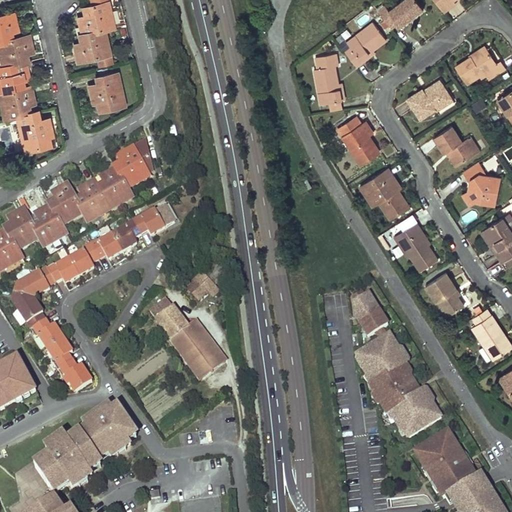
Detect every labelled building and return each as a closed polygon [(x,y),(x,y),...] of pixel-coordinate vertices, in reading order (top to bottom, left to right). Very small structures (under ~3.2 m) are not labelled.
[(383,4),(376,9),(389,27),(396,22),(399,25),(412,15),(422,7),(416,0),(398,0),(387,9),(383,4)] [(433,0),(442,11),(453,2),(451,0),(433,0)] [(113,27),(108,2),(86,8),(87,16),(78,19),(81,35),(104,29),(113,27)] [(17,30),(13,13),(0,15),(0,41),(9,39),(8,32),(17,30)] [(348,45),(342,49),(355,65),(360,61),(357,57),(370,48),(383,38),(370,22),(345,41),(348,45)] [(110,54),(104,29),(81,35),(83,43),(74,46),(77,61),(110,54)] [(32,52),(28,35),(9,39),(0,41),(0,56),(2,67),(24,62),(23,54),(32,52)] [(491,46),(486,49),(495,63),(499,60),(491,46)] [(370,48),(357,57),(360,61),(369,54),(372,52),(370,48)] [(466,60),(456,66),(467,82),(478,75),(483,72),(487,77),(504,67),(499,60),(495,63),(486,49),(472,58),(471,57),(466,60)] [(313,68),(319,102),(325,101),(339,99),(336,82),(333,67),(336,67),(334,52),(315,55),(317,67),(313,68)] [(28,78),(24,62),(2,67),(0,67),(0,93),(20,89),(19,80),(28,78)] [(483,72),(478,75),(482,80),(487,77),(483,72)] [(124,104),(117,73),(99,77),(101,83),(89,86),(93,103),(101,101),(102,110),(124,104)] [(425,91),(422,87),(407,97),(420,118),(429,112),(436,108),(451,98),(440,81),(425,91)] [(34,103),(30,86),(20,89),(0,93),(0,100),(4,118),(17,116),(26,113),(24,105),(34,103)] [(511,89),(497,99),(511,122),(511,89)] [(475,112),(486,105),(481,97),(470,104),(475,112)] [(325,101),(326,111),(341,109),(339,99),(325,101)] [(52,135),(48,119),(36,121),(34,111),(26,113),(17,116),(24,150),(47,145),(45,137),(52,135)] [(360,123),(354,114),(336,126),(359,161),(377,149),(370,139),(365,131),(362,133),(357,125),(360,123)] [(365,131),(360,123),(357,125),(362,133),(365,131)] [(461,140),(450,124),(432,135),(443,152),(447,150),(456,163),(473,151),(464,138),(461,140)] [(469,135),(464,138),(473,151),(477,148),(469,135)] [(154,138),(134,148),(119,156),(124,166),(117,170),(128,189),(150,177),(161,171),(154,138)] [(447,150),(443,152),(452,165),(456,163),(447,150)] [(480,171),(474,161),(460,171),(469,182),(466,192),(471,199),(491,204),(497,178),(483,175),(480,174),(478,172),(480,171)] [(391,175),(386,167),(359,185),(363,193),(370,189),(377,200),(388,216),(405,205),(395,189),(387,178),(391,175)] [(128,189),(117,170),(110,174),(102,178),(107,187),(100,191),(110,211),(133,199),(128,189)] [(391,175),(387,178),(395,189),(399,186),(395,181),(391,175)] [(307,178),(302,182),(307,190),(312,187),(307,178)] [(100,191),(95,182),(88,186),(81,190),(85,198),(78,203),(84,214),(89,222),(110,211),(100,191)] [(78,203),(68,186),(61,189),(54,193),(59,202),(51,206),(62,226),(84,214),(78,203)] [(370,189),(363,193),(370,204),(377,200),(370,189)] [(466,192),(461,196),(464,200),(466,203),(471,199),(466,192)] [(62,226),(51,206),(44,210),(37,214),(41,223),(34,227),(40,239),(45,247),(67,235),(62,226)] [(34,227),(24,210),(16,214),(9,218),(14,227),(7,231),(18,251),(40,239),(34,227)] [(166,228),(156,211),(142,218),(141,215),(133,220),(141,236),(150,231),(152,236),(166,228)] [(511,252),(511,232),(501,216),(484,228),(496,247),(493,250),(500,260),(502,259),(506,266),(511,262),(511,256),(510,254),(511,252)] [(129,226),(113,235),(122,252),(138,244),(135,238),(141,236),(133,220),(127,223),(129,226)] [(408,255),(417,270),(435,258),(426,244),(416,229),(418,227),(414,220),(401,229),(405,235),(398,240),(408,255)] [(423,235),(418,227),(416,229),(426,244),(428,242),(423,235)] [(401,229),(392,235),(406,256),(408,255),(398,240),(405,235),(401,229)] [(18,251),(7,231),(0,234),(0,269),(1,272),(23,260),(18,251)] [(122,252),(113,235),(99,242),(98,240),(90,244),(99,259),(106,255),(109,259),(122,252)] [(99,259),(90,244),(82,248),(83,251),(70,258),(80,275),(93,269),(90,263),(99,259)] [(80,275),(70,258),(57,266),(56,264),(48,268),(56,283),(64,280),(66,283),(80,275)] [(48,268),(41,272),(49,287),(56,283),(48,268)] [(449,281),(443,271),(422,285),(437,308),(441,305),(446,314),(461,304),(455,295),(451,289),(454,287),(449,281)] [(49,287),(41,272),(18,284),(15,294),(32,298),(35,290),(40,291),(46,293),(51,290),(49,287)] [(203,273),(187,288),(203,305),(219,291),(214,285),(203,273)] [(31,305),(32,298),(15,294),(14,301),(31,329),(47,319),(43,313),(46,312),(43,308),(36,306),(31,305)] [(189,328),(164,294),(149,308),(185,360),(192,371),(218,352),(196,322),(189,328)] [(406,439),(439,419),(421,390),(417,393),(414,395),(409,387),(412,386),(400,367),(404,364),(386,336),(383,338),(378,330),(384,326),(364,296),(360,298),(357,294),(349,299),(352,317),(354,320),(353,321),(364,339),(371,334),(377,342),(354,357),(363,371),(361,371),(370,385),(366,388),(384,415),(388,413),(397,426),(398,426),(406,439)] [(441,305),(437,308),(443,316),(446,314),(441,305)] [(485,308),(470,318),(473,323),(489,314),(485,308)] [(473,323),(469,326),(488,357),(506,346),(499,335),(501,334),(496,325),(489,314),(473,323)] [(47,319),(31,329),(36,336),(39,334),(47,348),(64,336),(56,323),(52,325),(47,319)] [(508,344),(501,334),(499,335),(506,346),(508,344)] [(64,336),(47,348),(56,361),(54,362),(58,369),(74,359),(70,353),(74,350),(64,336)] [(92,378),(83,365),(79,367),(74,359),(58,369),(63,377),(66,376),(74,389),(92,378)] [(0,419),(39,399),(19,362),(0,372),(0,419)] [(511,366),(500,374),(509,389),(505,392),(511,402),(511,401),(511,366)] [(509,389),(500,374),(495,377),(505,392),(509,389)] [(48,459),(52,464),(38,474),(54,499),(64,492),(67,495),(72,492),(73,494),(86,484),(88,488),(92,485),(95,483),(91,477),(103,468),(102,466),(109,461),(110,462),(124,452),(127,456),(130,454),(133,452),(130,447),(138,441),(123,419),(119,422),(113,415),(86,434),(90,440),(86,443),(85,440),(72,449),(69,445),(63,450),(63,451),(56,456),(55,454),(48,459)] [(214,440),(212,428),(200,429),(202,442),(214,440)] [(446,432),(416,451),(424,463),(420,465),(425,472),(426,471),(439,491),(438,492),(442,499),(449,495),(475,478),(471,471),(469,472),(465,465),(468,464),(463,457),(460,458),(456,452),(458,451),(446,432)] [(124,452),(110,462),(113,466),(127,456),(124,452)] [(449,495),(458,508),(468,502),(472,503),(473,504),(475,503),(473,498),(488,488),(479,475),(475,478),(449,495)] [(492,495),(488,488),(473,498),(475,503),(473,504),(472,503),(468,502),(458,508),(460,511),(502,511),(501,509),(500,510),(491,496),(492,495)]
